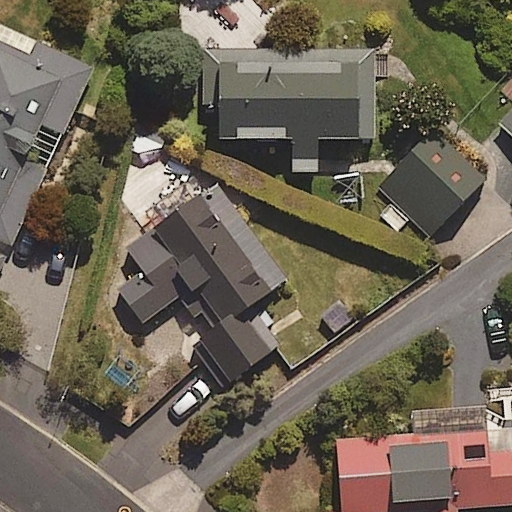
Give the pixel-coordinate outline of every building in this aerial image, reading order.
[(0,265),(91,72),(0,29),(0,265)] [(378,53),(208,46),(206,99),(220,100),(219,132),(292,136),(290,168),(315,169),(316,138),(374,140),(378,53)] [(511,107),(499,120),(511,132),(511,107)] [(400,229),(411,217),(446,249),(464,229),(448,214),(484,175),(430,126),(376,185),(393,200),(382,212),(400,229)] [(283,275),(208,177),(123,242),(145,270),(120,289),(144,321),(183,291),(211,328),(193,342),(222,380),(270,343),(242,307),(283,275)] [(392,285),(374,263),(346,285),(364,308),(392,285)] [(454,387),(454,401),(339,404),(341,511),(403,511),(403,495),(425,494),(425,511),(461,511),(463,511),(463,501),(511,499),(511,393),(478,395),(477,386),(454,387)]
